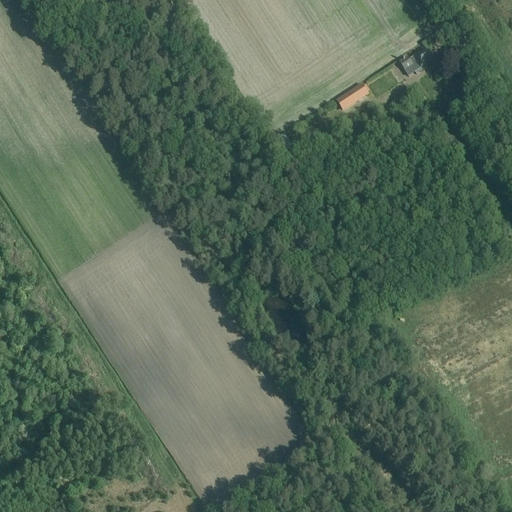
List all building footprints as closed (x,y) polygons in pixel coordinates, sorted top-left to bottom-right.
[(408,77),(433,61),(426,50),(413,58),(409,61),(408,58),(399,64),(405,72),(408,77)] [(345,95),(346,97),(336,103),(343,114),(369,97),(361,85),(345,95)] [(381,96),(384,104),(395,100),(391,92),(381,96)] [(407,125),(413,135),(427,127),(421,117),(407,125)] [(273,144),(281,158),(293,150),(285,136),(273,144)] [(366,152),(376,147),(372,140),(363,145),(366,152)]
